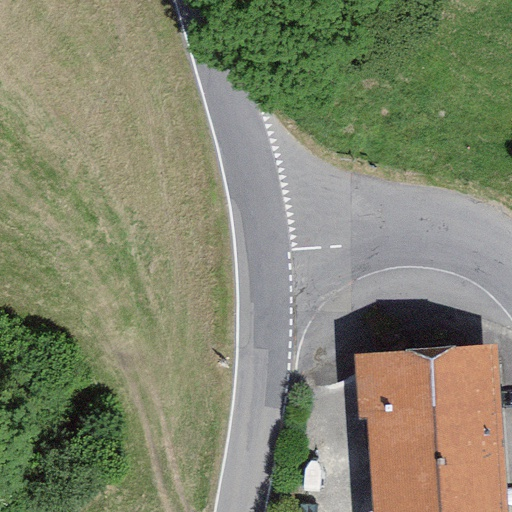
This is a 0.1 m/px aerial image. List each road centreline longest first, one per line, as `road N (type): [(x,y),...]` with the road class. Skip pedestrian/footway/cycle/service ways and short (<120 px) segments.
road 1 (tertiary): [(264,253),(201,0)]
road 2 (tertiary): [(240,511),(264,352),(264,253)]
road 3 (unclassified): [(511,274),(447,251),(264,253)]
